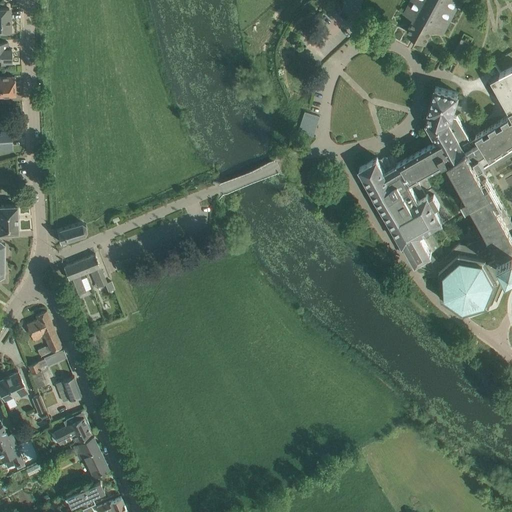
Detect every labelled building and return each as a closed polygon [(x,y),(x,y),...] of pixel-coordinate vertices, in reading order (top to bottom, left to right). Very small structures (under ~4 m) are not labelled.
[(410,0),(404,13),(415,19),(408,31),(426,41),(432,28),(443,34),(460,0),(410,0)] [(0,31),(11,31),(11,15),(9,15),(9,7),(0,7),(0,31)] [(462,37),(452,56),(459,60),(469,41),(462,37)] [(0,63),(5,64),(5,62),(12,62),(11,48),(8,48),(8,41),(0,41),(0,63)] [(307,44),(298,54),(307,62),(316,52),(307,44)] [(499,274),(502,273),(507,269),(509,272),(511,270),(511,219),(482,165),(511,145),(511,65),(501,72),(492,77),(492,78),(503,97),(511,113),(511,117),(511,119),(509,115),(504,118),(481,133),(471,140),(466,130),(463,126),(457,115),(453,114),(454,109),(455,107),(459,92),(436,86),(430,109),(431,109),(427,122),(438,140),(398,163),(393,165),(389,168),(385,170),(383,167),(379,158),(378,158),(378,156),(360,166),(403,242),(405,241),(416,262),(427,255),(440,269),(439,270),(441,297),(463,313),(489,305),(499,280),(497,275),(499,274)] [(0,94),(15,94),(15,75),(0,76),(0,94)] [(320,116),(305,111),(298,131),(313,136),(320,116)] [(0,147),(12,147),(12,131),(0,131),(0,147)] [(0,231),(18,231),(17,204),(0,204),(0,231)] [(57,229),(61,242),(85,235),(88,231),(86,225),(82,222),(57,229)] [(96,253),(80,259),(85,272),(91,270),(97,286),(106,283),(107,282),(96,253)] [(80,259),(64,266),(76,295),(86,291),(79,274),(85,272),(80,259)] [(107,282),(106,283),(109,290),(115,288),(113,284),(112,280),(111,280),(107,282)] [(38,348),(41,355),(63,345),(47,309),(36,314),(37,318),(27,322),(34,340),(45,335),(49,344),(38,348)] [(89,337),(92,347),(98,345),(95,335),(89,337)] [(45,357),(28,364),(38,387),(47,384),(45,379),(42,380),(39,372),(43,370),(49,368),(48,365),(45,357)] [(66,360),(52,367),(56,376),(70,369),(66,360)] [(11,376),(0,381),(0,387),(4,395),(12,391),(13,394),(19,391),(21,395),(29,392),(18,370),(10,374),(11,376)] [(56,382),(60,391),(63,401),(81,394),(74,375),(56,382)] [(40,393),(32,397),(38,410),(39,410),(39,411),(46,408),(40,393)] [(46,410),(40,412),(43,419),(48,417),(46,410)] [(69,423),(54,430),(60,442),(74,436),(76,439),(92,432),(92,431),(93,431),(88,420),(86,421),(84,416),(75,420),(73,415),(66,418),(69,423)] [(25,461),(17,444),(12,432),(7,434),(3,425),(0,425),(0,454),(2,459),(12,455),(16,464),(25,461)] [(80,457),(84,455),(94,475),(109,468),(94,436),(75,445),(80,457)] [(27,467),(30,473),(41,467),(38,462),(27,467)] [(99,479),(101,479),(100,478),(85,485),(84,485),(84,484),(83,484),(82,484),(81,484),(81,485),(80,485),(80,486),(80,487),(80,488),(67,494),(67,495),(70,493),(74,502),(79,499),(83,508),(93,503),(89,495),(105,488),(104,487),(103,488),(99,479)] [(97,506),(99,511),(102,511),(107,510),(108,511),(128,511),(121,496),(111,500),(97,506)]
